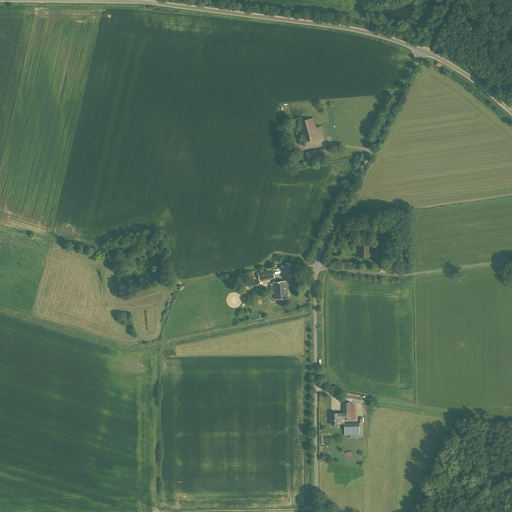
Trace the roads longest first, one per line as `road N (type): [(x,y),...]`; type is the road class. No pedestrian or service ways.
road 1 (unclassified): [(145,2),(345,27),(422,51)]
road 2 (unclassified): [(316,267),(315,511)]
road 3 (unclassified): [(422,51),(316,267)]
road 4 (unclassified): [(316,267),(410,274),(511,260)]
